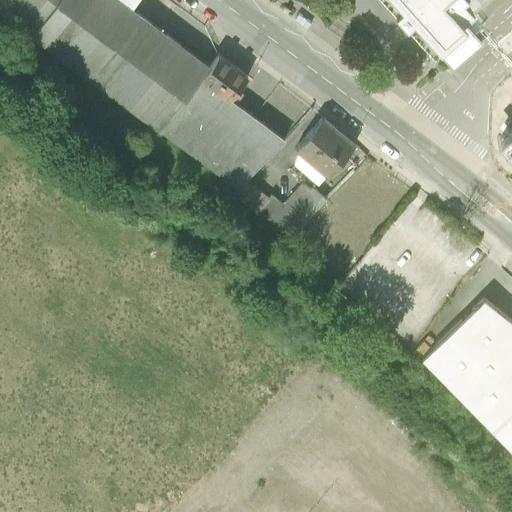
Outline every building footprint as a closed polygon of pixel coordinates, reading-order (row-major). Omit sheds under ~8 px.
[(0,0),(0,13),(32,38),(60,0),(0,0)] [(115,0),(60,0),(32,38),(162,135),(202,82),(210,71),(135,15),(115,0)] [(115,0),(135,15),(145,0),(115,0)] [(393,0),(401,8),(396,13),(408,27),(412,23),(454,70),(482,45),(475,37),(461,22),(441,0),(393,0)] [(441,0),(461,22),(473,12),(485,0),(441,0)] [(473,12),(461,22),(475,37),(479,33),(486,26),(473,12)] [(219,59),(210,71),(202,82),(230,104),(236,96),(239,92),(247,81),(219,59)] [(234,107),(230,104),(202,82),(162,135),(161,136),(238,192),(246,183),(283,144),(242,113),(234,107)] [(241,94),(239,92),(236,96),(230,104),(234,107),(242,95),(241,94)] [(359,148),(322,120),(296,153),(334,182),(359,148)] [(327,202),(315,215),(332,232),(335,235),(348,223),(352,227),(365,214),(376,225),(395,207),(356,171),(327,202)] [(315,215),(327,202),(304,183),(284,206),(273,197),(269,200),(246,183),(238,192),(233,197),(290,240),(304,226),(315,215)] [(322,243),(332,232),(315,215),(304,226),(322,243)] [(511,453),(511,323),(484,301),(466,318),(422,361),(511,453)]
